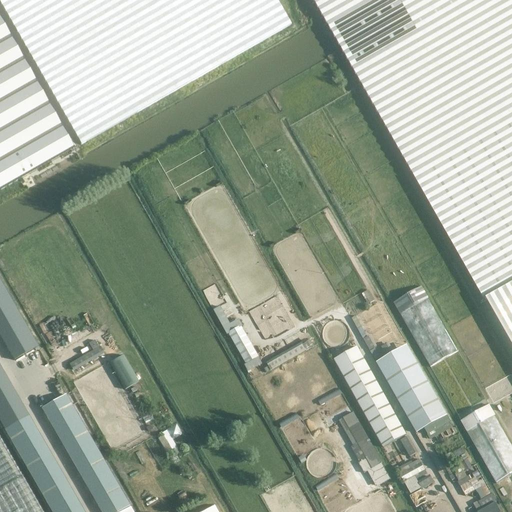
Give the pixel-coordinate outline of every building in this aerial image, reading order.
[(173,0),(0,0),(0,3),(41,76),(173,0)] [(276,0),(173,0),(41,76),(81,146),(291,26),(276,0)] [(511,0),(313,0),(475,284),(483,299),(511,282),(511,0)] [(0,191),(74,149),(0,18),(0,191)] [(0,280),(0,420),(5,430),(19,422),(29,416),(0,366),(0,334),(15,360),(38,347),(0,280)] [(511,284),(486,299),(511,344),(511,284)] [(422,287),(393,303),(430,367),(458,351),(422,287)] [(245,364),(258,357),(240,326),(228,334),(245,364)] [(69,365),(72,370),(103,353),(96,341),(89,344),(93,351),(69,365)] [(447,416),(407,346),(377,363),(381,371),(417,433),(424,429),(432,425),(433,428),(430,430),(431,432),(448,422),(450,421),(447,416)] [(334,360),(384,448),(406,435),(357,347),(334,360)] [(125,391),(139,383),(124,357),(110,364),(125,391)] [(42,409),(101,511),(120,511),(130,506),(66,395),(42,409)] [(461,421),(497,484),(511,476),(511,474),(511,446),(488,405),(461,421)] [(370,470),(382,464),(354,413),(338,421),(353,446),(351,447),(360,463),(352,467),(360,480),(372,474),(370,470)] [(52,511),(83,511),(29,416),(19,422),(5,430),(52,511)] [(427,435),(430,440),(451,428),(448,423),(427,435)] [(168,454),(179,448),(173,438),(183,433),(178,424),(158,435),(168,454)] [(402,439),(410,456),(419,451),(410,435),(402,439)] [(0,438),(0,511),(42,511),(22,477),(0,438)] [(336,468),(336,465),(336,463),(335,460),(334,457),(332,454),(329,452),(327,451),(324,450),(322,450),(319,450),(316,451),(313,452),(311,454),(309,456),(308,458),(307,462),(307,464),(307,467),(307,469),(308,472),(310,474),(312,476),(314,478),(317,479),(320,480),(323,479),(326,479),(329,478),(331,476),(333,473),(335,471),(336,468)] [(400,475),(404,481),(425,469),(422,464),(400,475)] [(432,482),(429,478),(419,484),(417,480),(427,474),(425,469),(404,481),(411,493),(432,482)] [(482,501),(486,499),(487,500),(488,501),(482,504),(482,503),(478,502),(473,504),(477,511),(478,511),(491,505),(488,500),(489,500),(490,495),(483,481),(479,483),(476,478),(468,482),(471,480),(468,476),(467,477),(464,471),(455,476),(458,482),(465,496),(476,491),(482,501)]
